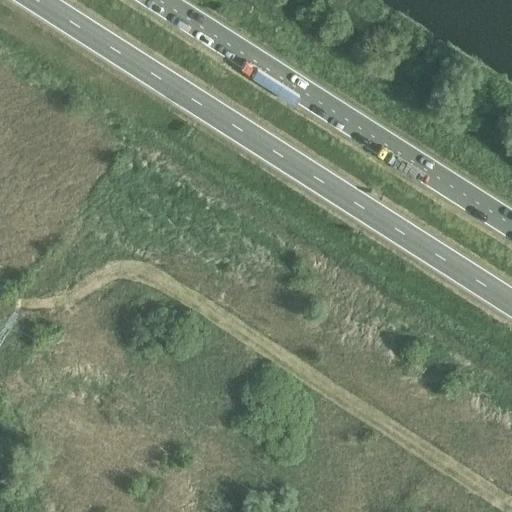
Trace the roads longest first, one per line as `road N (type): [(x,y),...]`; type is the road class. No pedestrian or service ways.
road 1 (trunk): [(34,0),(511,303)]
road 2 (trunk): [(511,225),(157,0)]
